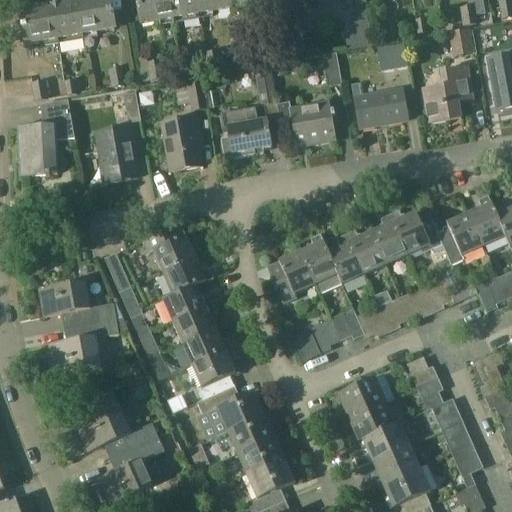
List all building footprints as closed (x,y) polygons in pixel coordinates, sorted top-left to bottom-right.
[(110,0),(96,0),(77,3),(83,37),(116,31),(110,0)] [(175,21),(170,0),(137,0),(142,27),(175,21)] [(196,0),(170,0),(175,21),(175,25),(201,21),(200,17),(196,0)] [(196,0),(200,17),(232,11),(230,0),(196,0)] [(341,0),(284,0),(288,18),(320,12),(318,4),(341,0)] [(474,8),(475,17),(485,15),(482,0),(466,0),(468,9),(474,8)] [(511,1),(499,4),(502,21),(511,19),(511,1)] [(59,46),(84,41),(83,37),(77,3),(52,8),(58,42),(59,46)] [(58,42),(52,8),(20,13),(26,47),(58,42)] [(476,25),(475,17),(474,8),(468,9),(461,11),(464,27),(476,25)] [(396,22),(383,24),(387,41),(399,39),(396,22)] [(425,22),(417,23),(419,36),(428,34),(425,22)] [(368,27),(356,29),(360,49),(372,46),(368,27)] [(467,31),(450,34),(454,58),(471,56),(467,31)] [(281,60),(279,48),(255,52),(257,64),(281,60)] [(394,72),(390,49),(377,51),(381,74),(394,72)] [(220,54),(207,56),(210,73),(223,71),(220,54)] [(337,57),(324,59),(329,90),(342,88),(337,57)] [(511,59),(489,64),(499,115),(511,112),(511,59)] [(162,64),(149,66),(152,83),(165,81),(162,64)] [(191,64),(183,65),(185,78),(193,76),(191,64)] [(274,91),(269,67),(256,70),(260,93),(274,91)] [(444,88),(423,92),(429,127),(462,121),(459,105),(474,102),(468,68),(441,73),(444,88)] [(123,71),(110,73),(113,90),(126,87),(123,71)] [(74,83),(66,85),(68,98),(77,96),(74,83)] [(203,84),(188,86),(193,113),(207,111),(203,84)] [(45,85),(33,87),(36,103),(48,101),(45,85)] [(402,94),(355,102),(360,132),(408,123),(402,94)] [(141,125),(136,96),(124,98),(129,127),(141,125)] [(68,103),(41,108),(43,131),(19,133),(23,180),(47,178),(47,179),(50,179),(50,178),(58,177),(55,143),(75,141),(68,103)] [(290,105),(278,108),(281,123),(292,121),(297,151),(337,144),(330,105),(292,112),(290,105)] [(223,137),(228,136),(229,141),(221,142),(225,163),(256,158),(255,154),(272,151),(267,124),(258,125),(256,111),(220,117),(223,137)] [(198,120),(163,126),(171,175),(202,170),(198,145),(202,145),(198,120)] [(131,131),(97,136),(105,187),(139,181),(131,131)] [(482,210),(470,216),(484,248),(506,239),(496,216),(488,198),(479,203),(482,210)] [(510,248),(511,247),(511,198),(505,202),(508,210),(496,216),(506,239),(510,248)] [(400,213),(390,218),(408,257),(420,252),(422,256),(442,247),(434,226),(429,215),(418,220),(416,216),(403,222),(400,213)] [(434,226),(442,247),(451,268),(464,262),(462,258),(484,248),(470,216),(447,227),(449,231),(438,236),(434,226)] [(385,230),(372,235),(386,267),(408,257),(390,218),(381,222),(385,230)] [(154,254),(163,276),(196,262),(186,239),(181,241),(176,230),(144,244),(149,256),(154,254)] [(364,277),(386,267),(372,235),(359,241),(356,233),(346,237),(364,277)] [(302,255),(316,287),(320,297),(342,287),(328,255),(321,237),(311,241),(315,249),(302,255)] [(364,277),(346,237),(337,241),(341,249),(328,255),(342,287),(364,277)] [(316,287),(302,255),(279,265),(281,269),(269,275),(284,307),(297,301),(295,296),(316,287)] [(115,256),(104,261),(119,296),(131,291),(115,256)] [(163,276),(173,297),(173,298),(196,288),(196,289),(214,281),(209,271),(201,275),(196,262),(163,276)] [(511,273),(497,280),(507,302),(511,300),(511,273)] [(496,307),(507,302),(497,280),(476,290),(487,316),(498,311),(496,307)] [(443,308),(453,303),(454,303),(450,293),(444,281),(422,290),(434,316),(445,311),(443,308)] [(472,283),(450,293),(454,303),(453,303),(455,307),(478,297),(472,283)] [(65,330),(116,322),(114,306),(90,310),(86,285),(40,293),(44,319),(63,316),(65,330)] [(163,301),(173,324),(214,306),(210,297),(201,300),(196,289),(196,288),(173,298),(173,297),(163,301)] [(423,321),(434,316),(422,290),(401,300),(410,322),(421,317),(423,321)] [(119,296),(129,318),(140,312),(131,291),(119,296)] [(399,327),(410,322),(401,300),(378,310),(390,335),(401,331),(399,327)] [(218,315),(214,306),(173,324),(183,346),(215,331),(210,319),(218,315)] [(366,342),(374,338),(378,337),(379,340),(390,335),(378,310),(357,319),(365,338),(366,342)] [(140,312),(129,318),(139,340),(150,334),(140,312)] [(354,312),(331,322),(341,344),(352,339),(354,343),(365,338),(357,319),(354,312)] [(116,322),(65,330),(67,345),(50,348),(54,374),(100,366),(96,340),(119,337),(116,322)] [(330,349),(341,344),(331,322),(309,331),(311,335),(321,357),(332,352),(330,349)] [(183,346),(193,368),(233,350),(229,340),(221,344),(215,331),(183,346)] [(139,340),(148,361),(160,356),(150,334),(139,340)] [(197,391),(202,402),(203,403),(224,393),(224,394),(235,389),(230,378),(235,376),(229,363),(237,359),(233,350),(193,368),(202,389),(197,391)] [(474,364),(475,366),(484,387),(480,389),(485,401),(506,391),(496,369),(503,366),(498,354),(474,364)] [(148,361),(158,383),(170,378),(160,356),(148,361)] [(417,390),(438,380),(433,369),(428,371),(423,359),(407,367),(417,390)] [(344,424),(385,406),(394,402),(383,377),(338,397),(347,417),(342,419),(344,424)] [(427,413),(431,411),(443,406),(438,395),(443,392),(438,380),(417,390),(427,413)] [(495,410),(500,422),(511,416),(511,404),(506,391),(485,401),(490,413),(495,410)] [(105,448),(110,461),(159,440),(152,426),(130,436),(111,392),(75,408),(84,427),(78,430),(89,455),(105,448)] [(229,404),(224,394),(224,393),(203,403),(202,402),(196,405),(202,418),(217,411),(227,432),(263,416),(253,394),(229,404)] [(167,404),(173,417),(187,410),(181,398),(167,404)] [(442,433),(462,424),(452,402),(443,406),(431,411),(442,433)] [(385,406),(344,424),(346,428),(351,426),(358,443),(363,441),(394,427),(385,406)] [(227,432),(237,455),(273,439),(263,416),(227,432)] [(511,416),(500,422),(503,429),(505,432),(499,435),(505,446),(511,443),(511,416)] [(462,424),(442,433),(452,456),(473,447),(462,424)] [(363,441),(373,464),(410,448),(399,425),(394,427),(363,441)] [(283,461),(273,439),(237,455),(247,478),(283,461)] [(159,440),(110,461),(116,474),(100,481),(111,506),(153,488),(142,463),(165,454),(159,440)] [(189,452),(198,474),(210,468),(200,447),(189,452)] [(467,491),(475,487),(470,476),(483,471),(473,447),(452,456),(467,491)] [(373,464),(383,487),(420,471),(410,448),(373,464)] [(242,508),(243,511),(263,511),(274,507),(269,497),(294,486),(283,461),(247,478),(257,501),(242,508)] [(198,474),(207,495),(219,490),(210,468),(198,474)] [(420,471),(383,487),(394,510),(399,507),(401,511),(419,511),(431,507),(426,496),(430,494),(420,471)] [(465,506),(467,511),(482,511),(486,510),(475,487),(467,491),(455,496),(460,508),(465,506)] [(0,511),(20,511),(16,501),(0,506),(0,511)] [(302,511),(301,509),(293,511),(289,511),(285,502),(274,507),(263,511),(302,511)]
